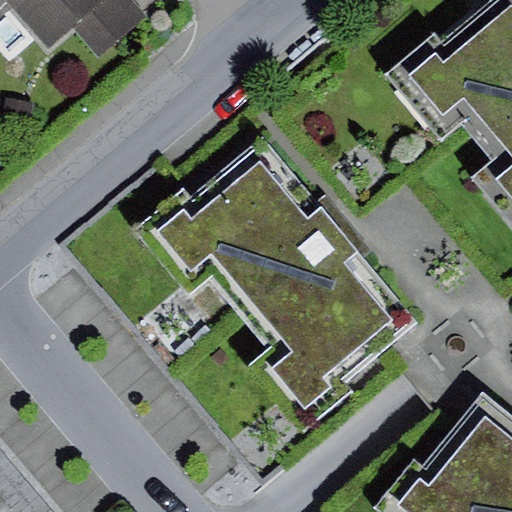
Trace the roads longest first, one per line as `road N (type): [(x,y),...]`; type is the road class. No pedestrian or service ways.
road 1 (residential): [(258,29),(0,257)]
road 2 (residential): [(0,322),(164,511)]
